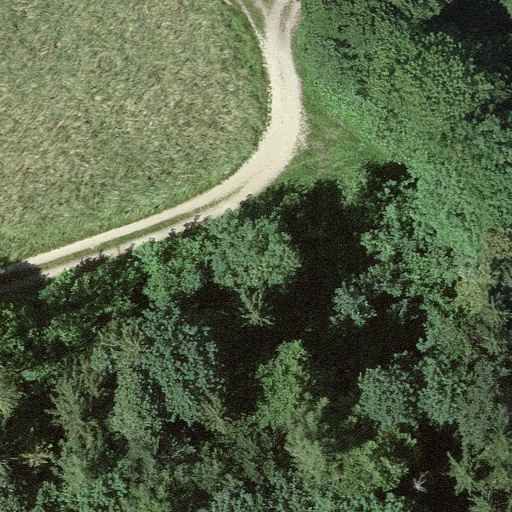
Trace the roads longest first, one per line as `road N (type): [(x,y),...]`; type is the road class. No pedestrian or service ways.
road 1 (track): [(279,125),(259,165),(170,231),(0,289)]
road 2 (track): [(511,148),(376,157)]
